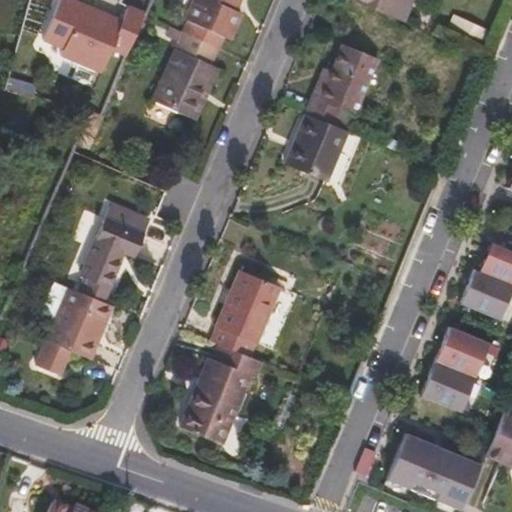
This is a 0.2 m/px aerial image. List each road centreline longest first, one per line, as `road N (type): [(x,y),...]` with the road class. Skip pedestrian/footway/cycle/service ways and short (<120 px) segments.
road 1 (residential): [(107,460),(296,0)]
road 2 (residential): [(511,69),(323,511)]
road 3 (residential): [(107,460),(255,511)]
